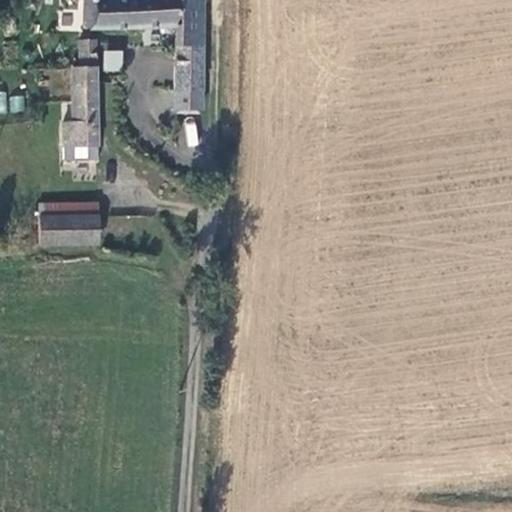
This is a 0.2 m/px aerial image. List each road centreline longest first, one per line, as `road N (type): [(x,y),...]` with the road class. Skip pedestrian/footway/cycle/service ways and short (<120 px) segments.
road 1 (track): [(218,0),(214,195),(191,295)]
road 2 (unclassified): [(191,295),(197,347),(184,511)]
